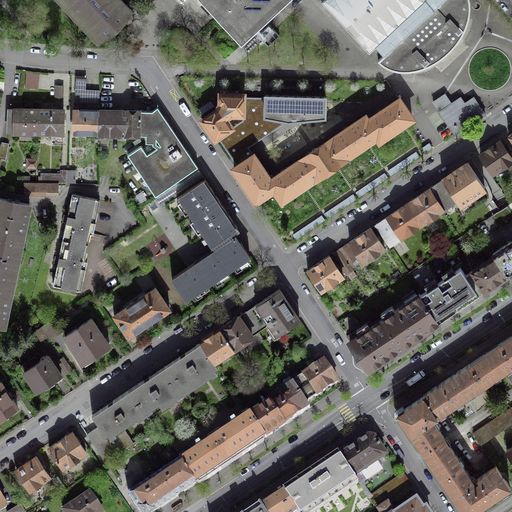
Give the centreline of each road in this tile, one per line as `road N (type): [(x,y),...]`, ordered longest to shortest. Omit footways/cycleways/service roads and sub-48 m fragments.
road 1 (residential): [(12,55),(149,68),(283,267)]
road 2 (residential): [(283,267),(0,457)]
road 3 (residential): [(511,113),(283,267)]
road 4 (tertiary): [(370,398),(201,511)]
road 5 (tertiary): [(511,304),(370,398)]
road 6 (residential): [(283,267),(370,398)]
road 7 (residential): [(370,398),(445,511)]
